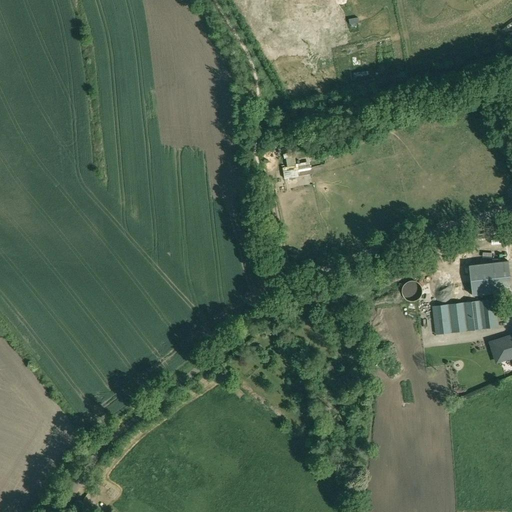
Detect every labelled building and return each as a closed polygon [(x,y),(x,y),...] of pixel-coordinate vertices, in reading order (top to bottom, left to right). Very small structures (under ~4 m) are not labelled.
[(285,159),(287,167),(296,166),(295,157),(285,159)] [(309,162),(297,164),(297,165),(299,176),(312,174),(309,162)] [(285,179),(299,176),(297,165),(296,166),(287,167),(283,168),(285,179)] [(511,230),(496,233),(499,262),(511,260),(511,230)] [(508,262),(469,266),(472,295),(511,290),(508,262)] [(413,281),(410,281),(408,282),(406,283),(405,285),(403,287),(403,290),(402,291),(403,293),(404,296),(404,297),(406,299),(407,300),(408,301),(411,301),(413,302),(415,301),(418,300),(420,299),(422,297),(422,295),(423,293),(423,291),(423,289),(423,287),(422,286),(420,284),(419,283),(417,282),(415,281),(413,281)] [(393,370),(390,339),(498,326),(495,300),(372,313),(379,372),(393,370)] [(511,338),(493,343),(498,361),(511,356),(511,337),(511,338)] [(389,397),(376,398),(378,417),(391,416),(389,397)] [(116,499),(120,493),(109,485),(104,491),(116,499)]
